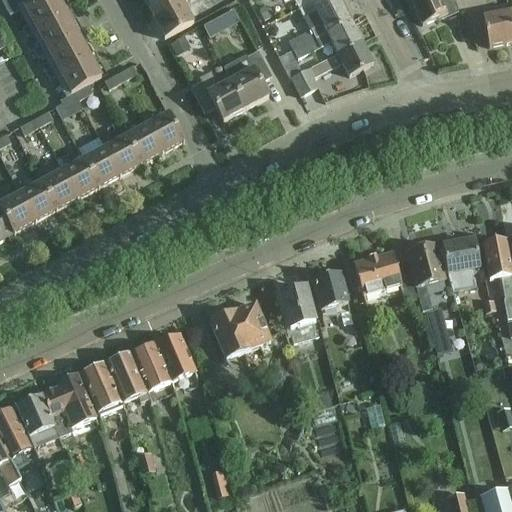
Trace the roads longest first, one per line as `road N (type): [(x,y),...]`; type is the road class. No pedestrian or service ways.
road 1 (residential): [(0,377),(250,261),(430,189),(511,172)]
road 2 (residential): [(0,302),(215,186)]
road 3 (residential): [(215,186),(317,131),(420,99)]
road 4 (residential): [(215,186),(113,0)]
